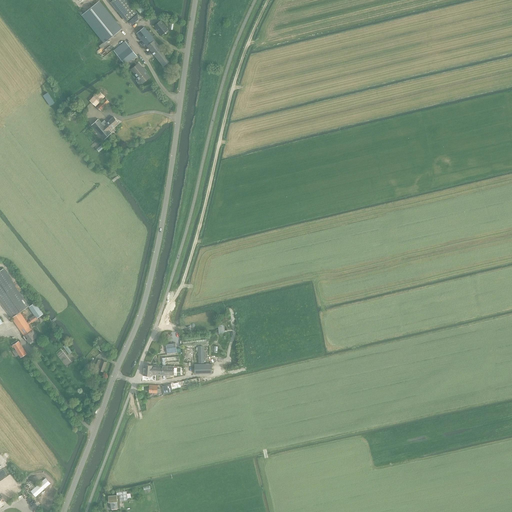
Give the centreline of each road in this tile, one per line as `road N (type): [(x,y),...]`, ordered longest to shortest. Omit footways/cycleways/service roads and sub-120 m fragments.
road 1 (secondary): [(63,511),(146,296),(195,0)]
road 2 (track): [(267,0),(235,78),(170,321),(152,334)]
